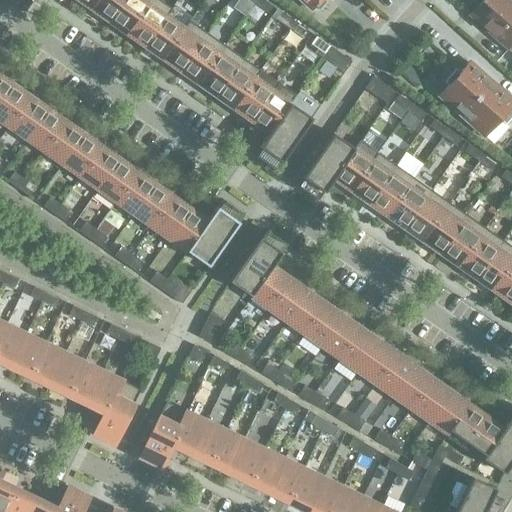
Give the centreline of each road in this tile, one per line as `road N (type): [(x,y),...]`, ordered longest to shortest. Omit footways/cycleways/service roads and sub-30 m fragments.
road 1 (residential): [(270,200),(0,12)]
road 2 (residential): [(511,369),(270,200)]
road 3 (residential): [(270,200),(364,65),(422,0)]
road 4 (residential): [(114,475),(0,420)]
